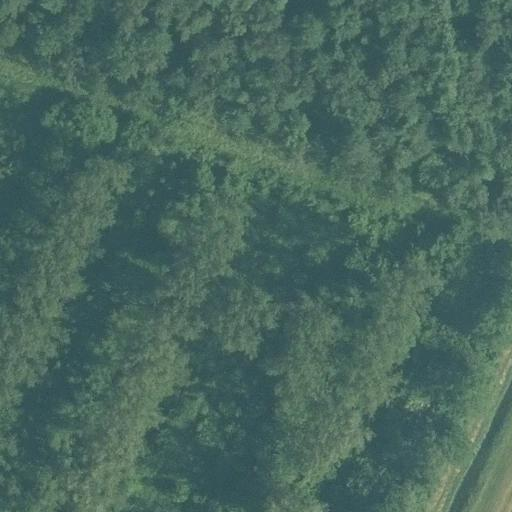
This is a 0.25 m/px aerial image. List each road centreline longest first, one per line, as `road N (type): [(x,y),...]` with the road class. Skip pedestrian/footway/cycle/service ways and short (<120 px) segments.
road 1 (track): [(511,247),(0,67)]
road 2 (track): [(511,217),(0,38)]
road 3 (track): [(429,511),(511,340)]
